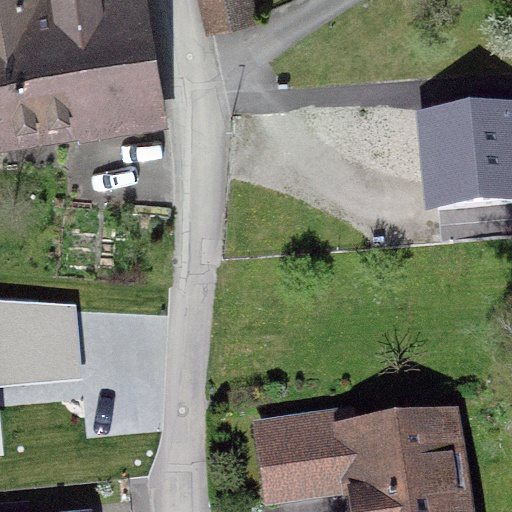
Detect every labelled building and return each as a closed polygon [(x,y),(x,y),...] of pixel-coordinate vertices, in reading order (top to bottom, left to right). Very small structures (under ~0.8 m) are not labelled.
[(159,103),(141,0),(0,0),(0,128),(4,128),(5,131),(75,120),(74,116),(159,103)] [(249,18),(245,0),(199,0),(206,28),(249,18)] [(434,212),(511,205),(511,120),(453,126),(452,111),(429,114),(430,128),(426,128),(434,212)] [(0,307),(0,381),(78,375),(73,312),(0,307)] [(451,511),(440,429),(345,443),(342,423),(259,436),(269,505),(348,494),(350,511),(451,511)]
